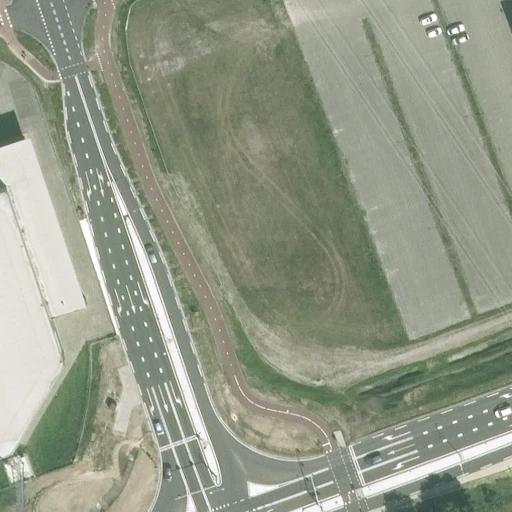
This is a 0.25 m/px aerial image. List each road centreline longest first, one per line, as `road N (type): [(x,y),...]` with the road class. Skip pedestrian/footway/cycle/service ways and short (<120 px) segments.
road 1 (secondary): [(243,510),(154,256),(107,168)]
road 2 (secondary): [(107,168),(120,263),(204,511)]
road 3 (primary): [(511,413),(243,510)]
road 4 (primary): [(345,511),(511,450)]
road 5 (secondary): [(50,1),(107,168)]
